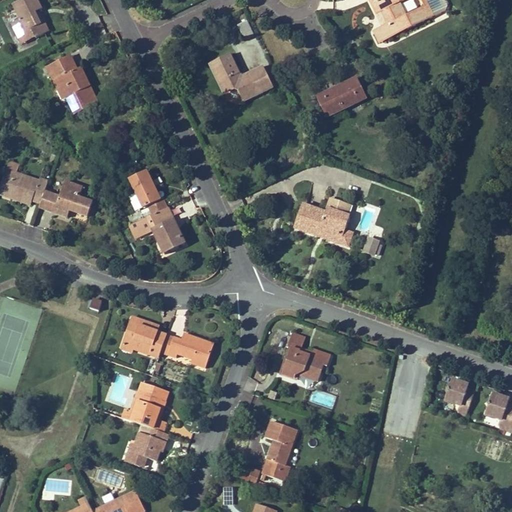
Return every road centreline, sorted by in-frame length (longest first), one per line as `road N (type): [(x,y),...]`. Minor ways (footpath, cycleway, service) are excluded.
road 1 (residential): [(255,295),(237,231),(136,40)]
road 2 (residential): [(511,374),(255,295)]
road 3 (residential): [(255,295),(153,291),(0,235)]
road 4 (residential): [(188,511),(255,295)]
